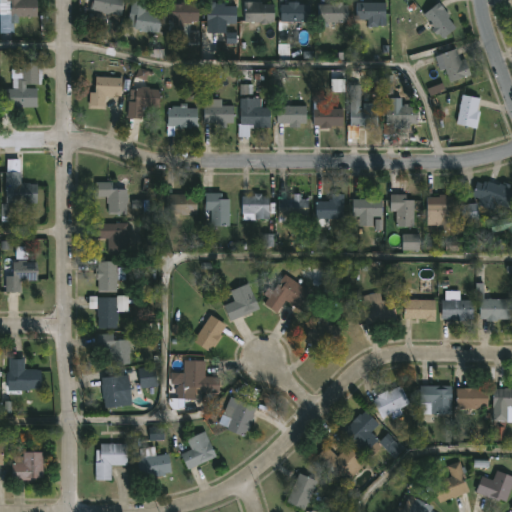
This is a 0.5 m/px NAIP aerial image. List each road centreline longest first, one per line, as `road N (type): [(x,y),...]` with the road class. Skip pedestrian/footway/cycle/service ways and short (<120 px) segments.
road 1 (residential): [(511,147),(471,160),(161,162),(92,142),(0,141)]
road 2 (residential): [(67,0),(71,511)]
road 3 (residential): [(511,360),(399,356),(363,368),(277,459),(178,511)]
